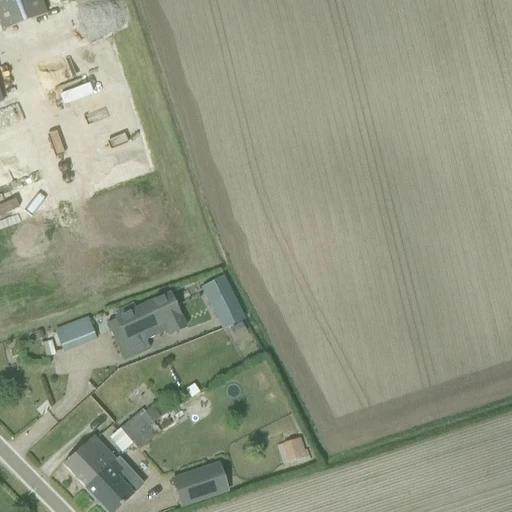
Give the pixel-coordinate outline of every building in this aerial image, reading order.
[(0,0),(0,29),(1,33),(46,16),(40,0),(0,0)] [(200,289),(222,330),(245,319),(223,277),(200,289)] [(119,320),(115,322),(124,343),(142,334),(146,341),(165,332),(168,338),(170,337),(185,330),(182,325),(170,297),(150,306),(136,312),(133,305),(115,313),(119,320)] [(55,331),(63,352),(97,339),(89,318),(55,331)] [(109,389),(101,396),(110,408),(119,401),(109,389)] [(119,429),(132,444),(133,443),(131,441),(142,430),(152,424),(140,411),(119,429)] [(132,444),(138,452),(159,434),(152,424),(142,430),(131,441),(133,443),(132,444)] [(63,466),(84,489),(114,461),(92,438),(63,466)] [(300,439),(277,447),(284,466),(307,458),(300,439)] [(84,489),(106,511),(115,511),(132,496),(114,477),(122,470),(114,461),(84,489)] [(227,493),(218,466),(171,482),(180,509),(227,493)]
